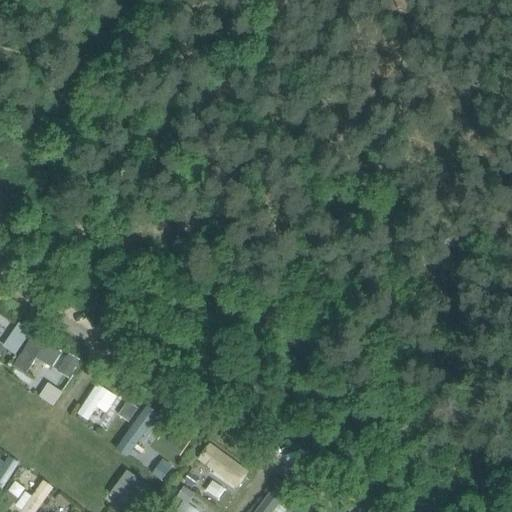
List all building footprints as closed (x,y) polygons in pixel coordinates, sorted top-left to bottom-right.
[(21,326),(10,340),(19,347),(30,333),(21,326)] [(48,356),(45,373),(57,375),(60,358),(48,356)] [(60,418),(86,432),(105,397),(78,383),(60,418)] [(128,402),(119,415),(129,422),(138,409),(128,402)] [(204,456),(199,465),(212,472),(217,463),(204,456)] [(181,477),(175,493),(213,508),(219,492),(181,477)] [(29,480),(15,495),(1,482),(0,482),(0,504),(8,511),(20,511),(40,490),(29,480)] [(256,489),(234,511),(265,511),(273,505),(256,489)]
